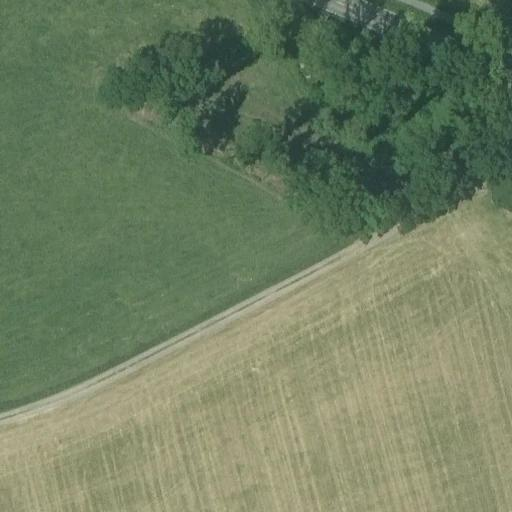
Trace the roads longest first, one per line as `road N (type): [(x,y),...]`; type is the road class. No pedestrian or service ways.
road 1 (track): [(511,162),(249,307),(46,405),(0,418)]
road 2 (secondary): [(510,82),(312,0)]
